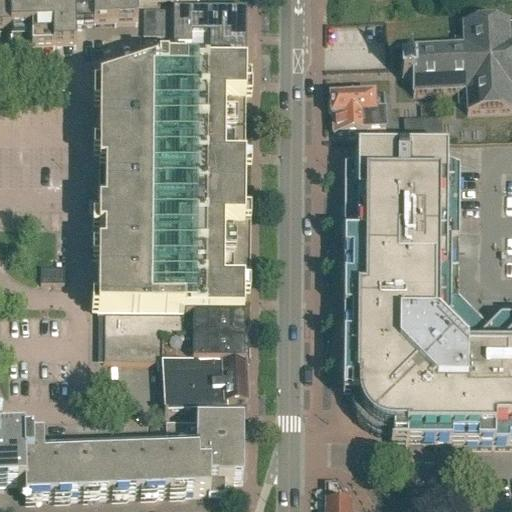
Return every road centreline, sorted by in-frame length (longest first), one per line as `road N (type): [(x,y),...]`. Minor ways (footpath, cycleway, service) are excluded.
road 1 (unclassified): [(288,450),(292,0)]
road 2 (residential): [(389,511),(365,474),(288,450)]
